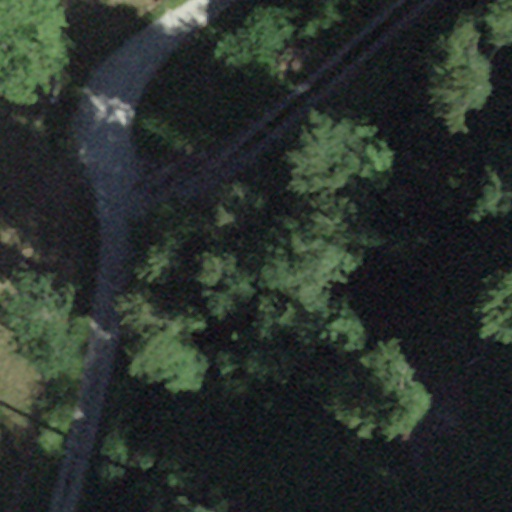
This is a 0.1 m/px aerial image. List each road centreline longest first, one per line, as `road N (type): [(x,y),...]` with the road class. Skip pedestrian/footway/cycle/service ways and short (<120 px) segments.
road 1 (track): [(144,222),(401,0)]
road 2 (track): [(60,511),(109,289),(144,222)]
road 3 (track): [(144,222),(160,86),(240,0)]
